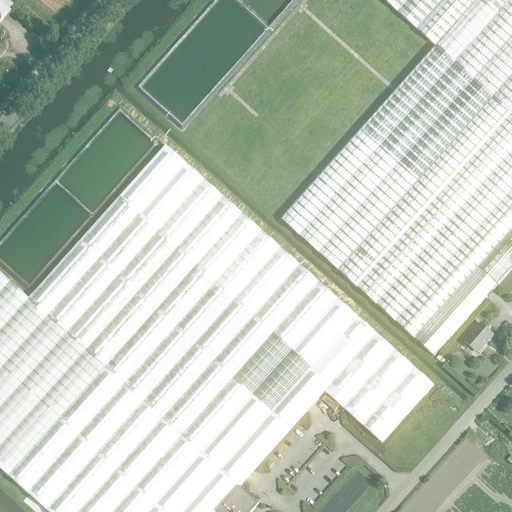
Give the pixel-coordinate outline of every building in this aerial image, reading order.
[(0,0),(0,23),(16,6),(9,0),(0,0)] [(511,0),(385,0),(434,45),(363,130),(281,220),(434,357),(498,286),(511,269),(511,0)] [(281,248),(166,145),(30,299),(0,272),(0,468),(48,511),(217,511),(240,487),(325,392),(382,443),(434,385),(396,351),(376,333),(281,248)] [(478,353),(493,336),(480,325),(466,342),(478,353)] [(443,364),(446,361),(439,355),(436,359),(443,364)] [(426,396),(429,398),(438,389),(435,386),(426,396)] [(322,400),(335,411),(339,407),(326,395),(322,400)] [(240,487),(217,511),(251,511),(259,504),(240,487)]
